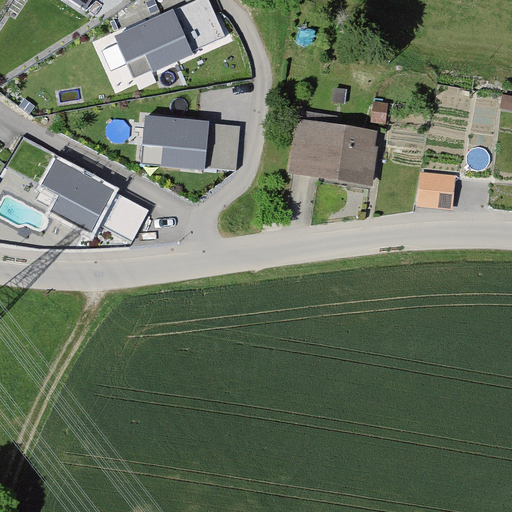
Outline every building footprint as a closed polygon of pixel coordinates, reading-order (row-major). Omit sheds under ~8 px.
[(165,11),(101,39),(112,63),(125,57),(133,75),(183,53),(165,11)] [(199,116),(129,115),(128,147),(151,147),(150,172),(198,172),(199,116)] [(290,124),(285,179),(358,186),(363,132),(290,124)] [(45,155),(29,183),(53,197),(45,211),(84,234),(108,192),(45,155)] [(418,170),(418,205),(453,206),(453,171),(418,170)] [(95,215),(129,235),(145,208),(120,194),(111,208),(102,203),(95,215)]
